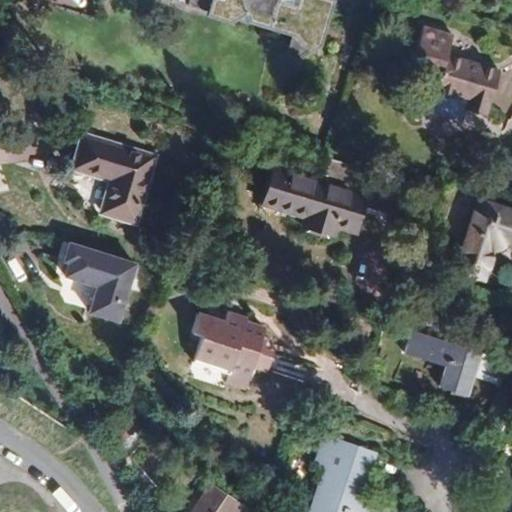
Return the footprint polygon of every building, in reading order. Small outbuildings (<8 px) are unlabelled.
[(183,0),(181,5),(211,14),(218,12),(223,7),(246,14),(250,0),(183,0)] [(506,76),(456,61),(445,98),(472,106),(470,113),(493,120),(506,76)] [(141,150),(70,130),(61,160),(98,173),(88,205),(120,214),(141,150)] [(355,165),(320,154),(316,169),(322,172),(319,180),(269,163),(262,186),(277,191),(275,202),(304,210),(301,223),(331,232),(333,221),(338,223),(355,165)] [(363,168),(355,165),(338,223),(350,227),(355,210),(350,208),(363,168)] [(119,258),(55,235),(51,247),(55,249),(50,262),(82,274),(71,304),(99,315),(119,258)] [(511,241),(493,298),(511,305),(511,241)] [(214,319),(190,311),(184,330),(195,335),(187,360),(220,372),(217,380),(235,385),(243,363),(256,368),(262,350),(254,346),(256,339),(251,337),(254,326),(238,321),(239,316),(217,309),(214,319)] [(499,359),(410,330),(403,353),(442,366),(436,384),(464,394),(471,370),(493,376),(499,359)] [(324,466),(309,511),(371,511),(374,501),(361,496),(375,451),(324,434),(315,461),(324,466)] [(200,486),(181,511),(225,511),(230,507),(200,486)]
